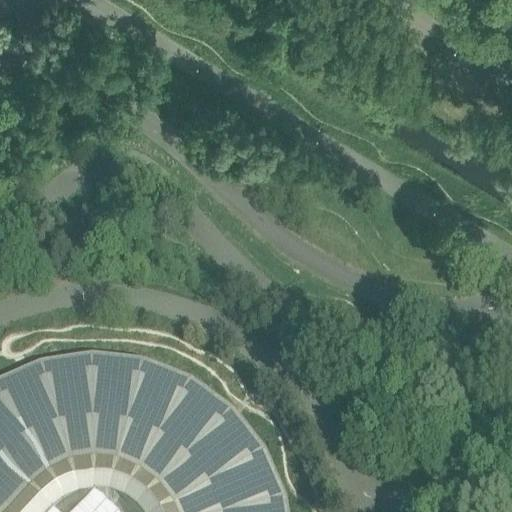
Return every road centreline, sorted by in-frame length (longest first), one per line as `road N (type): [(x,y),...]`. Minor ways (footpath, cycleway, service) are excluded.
road 1 (unknown): [(91,0),(123,11),(511,245)]
road 2 (unclassified): [(511,83),(374,0)]
